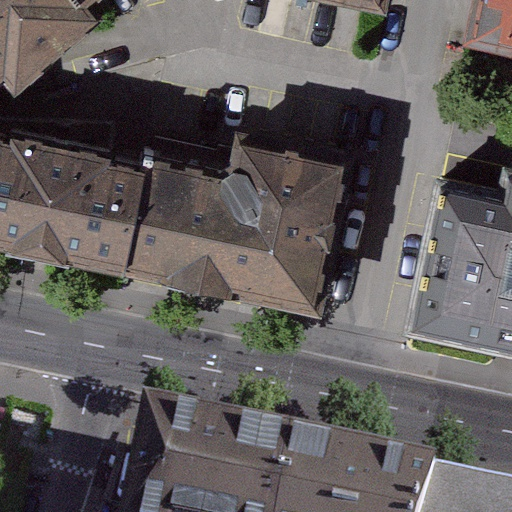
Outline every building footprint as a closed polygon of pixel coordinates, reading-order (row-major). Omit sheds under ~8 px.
[(91,2),(94,0),(0,0),(0,83),(12,74),(19,84),(100,12),(91,2)] [(511,0),(481,0),(475,31),(511,38),(511,0)] [(143,146),(0,114),(0,231),(122,258),(143,146)] [(143,146),(122,258),(322,300),(352,151),(240,126),(235,150),(219,163),(143,146)] [(511,165),(510,177),(444,164),(414,325),(511,343),(511,165)] [(136,438),(119,511),(283,511),(292,472),(136,438)] [(283,511),(436,511),(438,504),(292,472),(283,511)]
